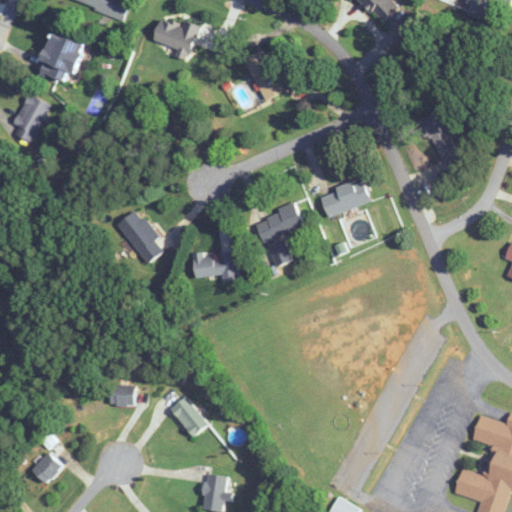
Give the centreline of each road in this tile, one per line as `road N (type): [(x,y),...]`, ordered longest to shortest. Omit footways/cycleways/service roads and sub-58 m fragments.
road 1 (residential): [(511,381),(470,334),(355,72),(315,29),(255,0)]
road 2 (residential): [(372,108),(206,184)]
road 3 (residential): [(429,238),(488,197),(511,133)]
